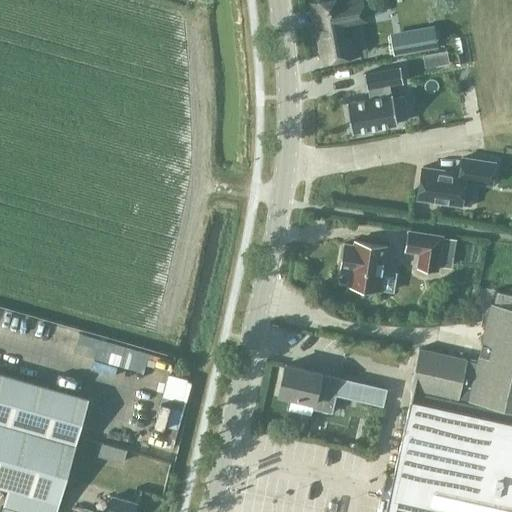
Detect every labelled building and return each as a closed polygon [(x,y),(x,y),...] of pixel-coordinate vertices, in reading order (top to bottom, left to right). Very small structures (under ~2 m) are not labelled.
[(368,18),(364,0),(319,0),(309,2),(320,62),(362,54),(358,33),(355,33),(353,21),(368,18)] [(435,27),(391,34),(394,52),(437,44),(435,27)] [(346,102),(351,130),(352,132),(397,124),(396,122),(392,94),(391,94),(389,84),(403,82),(400,66),(364,73),(367,88),(369,98),(346,102)] [(474,183),(464,182),(464,180),(491,184),(494,162),(462,157),(459,173),(422,167),(417,199),(460,205),(461,204),(470,206),(474,183)] [(511,160),(506,160),(503,178),(511,178),(511,160)] [(456,238),(442,236),(408,230),(405,250),(419,252),(417,267),(436,270),(437,266),(451,268),(456,238)] [(344,243),(340,268),(350,269),(347,285),(379,290),(379,289),(392,291),(395,271),(383,269),(386,245),(355,240),(354,245),(344,243)] [(511,425),(410,401),(384,511),(511,511),(511,293),(496,290),(492,304),(490,304),(483,333),(474,331),(471,343),(481,345),(478,360),(470,358),(469,360),(419,348),(410,387),(413,388),(412,390),(456,400),(458,400),(458,399),(468,402),(468,403),(511,413),(511,425)] [(84,351),(105,357),(108,347),(86,341),(84,351)] [(286,364),(279,394),(291,396),(288,407),(310,412),(311,408),(332,413),(336,394),(360,399),(364,384),(338,378),(338,376),(286,364)] [(144,436),(182,444),(195,374),(173,369),(166,406),(151,403),(144,436)] [(55,511),(87,400),(0,374),(0,487),(8,490),(3,507),(1,511),(55,511)] [(133,511),(137,503),(111,496),(106,511),(101,511),(85,507),(83,511),(133,511)]
